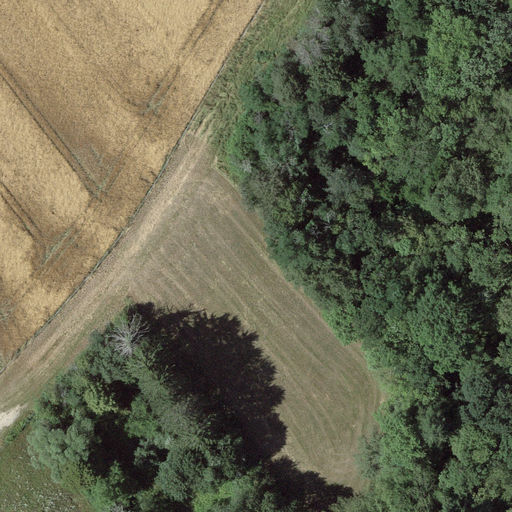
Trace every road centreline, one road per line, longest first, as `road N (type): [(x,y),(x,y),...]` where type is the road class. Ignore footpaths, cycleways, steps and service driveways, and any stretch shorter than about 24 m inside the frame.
road 1 (track): [(0,420),(61,331),(168,206),(280,0)]
road 2 (track): [(11,408),(97,426),(161,480),(180,511)]
